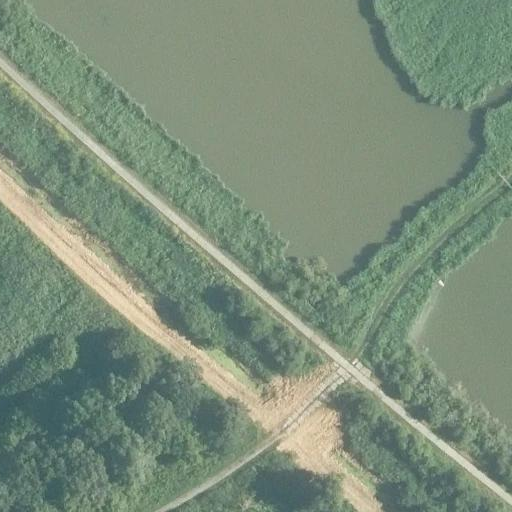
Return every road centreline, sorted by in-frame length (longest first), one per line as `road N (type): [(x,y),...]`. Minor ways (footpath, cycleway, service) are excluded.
road 1 (track): [(347,368),(418,260),(511,179)]
road 2 (track): [(347,368),(275,433),(146,511)]
